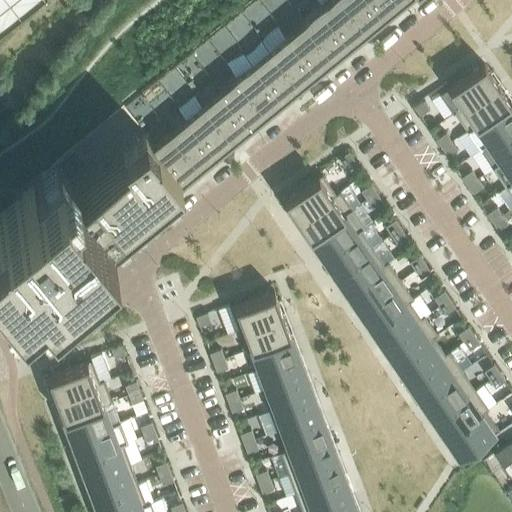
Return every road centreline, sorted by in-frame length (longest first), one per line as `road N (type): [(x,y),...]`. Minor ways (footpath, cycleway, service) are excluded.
road 1 (residential): [(353,88),(130,268)]
road 2 (residential): [(353,88),(511,316)]
road 3 (residential): [(226,511),(130,268)]
road 4 (residential): [(130,268),(67,320),(0,345)]
road 5 (residential): [(461,0),(353,88)]
